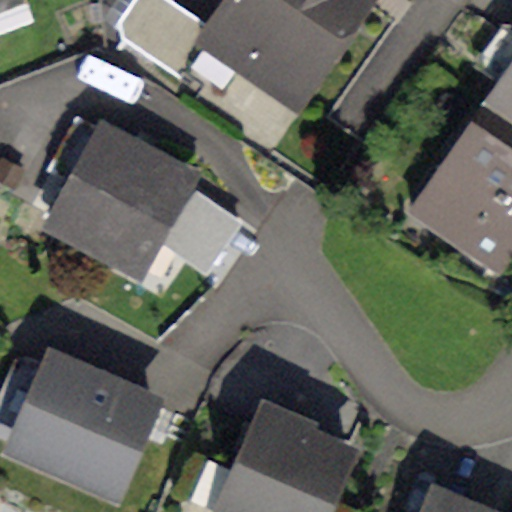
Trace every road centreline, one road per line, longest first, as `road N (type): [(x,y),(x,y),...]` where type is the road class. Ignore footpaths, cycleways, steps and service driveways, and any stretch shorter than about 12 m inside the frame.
road 1 (residential): [(290,226),(393,402),(433,431),(489,435),(511,416)]
road 2 (residential): [(348,119),(432,0)]
